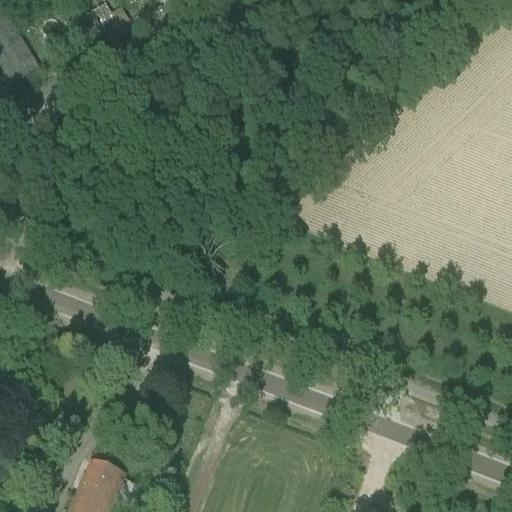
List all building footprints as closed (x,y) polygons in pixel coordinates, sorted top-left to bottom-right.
[(135,0),(145,16),(170,0),(135,0)] [(0,94),(2,97),(40,74),(0,7),(0,94)] [(121,12),(111,18),(123,38),(133,32),(121,12)] [(82,32),(59,46),(59,47),(64,55),(65,57),(101,36),(99,34),(98,33),(93,25),(84,31),(82,32)] [(136,489),(119,482),(121,479),(89,466),(79,492),(76,491),(67,511),(111,511),(112,511),(108,510),(111,503),(128,510),(136,489)]
